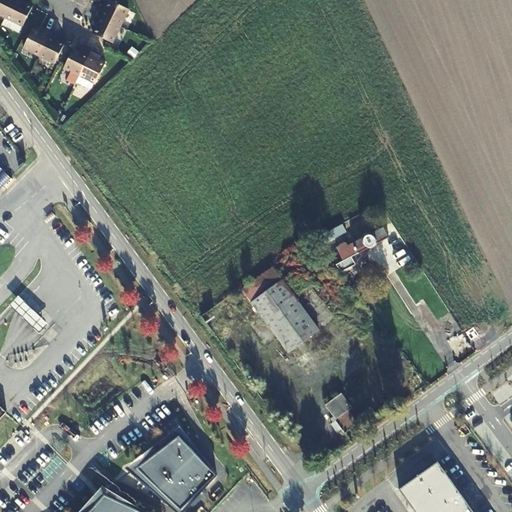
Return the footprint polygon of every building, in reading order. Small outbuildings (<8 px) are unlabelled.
[(0,0),(0,13),(6,16),(13,0),(0,0)] [(11,18),(23,24),(31,5),(20,0),(13,0),(6,16),(11,18)] [(95,14),(120,27),(129,9),(111,0),(109,0),(106,7),(101,4),(95,14)] [(120,27),(95,14),(90,24),(96,27),(92,34),(107,42),(111,44),(120,27)] [(19,32),(23,24),(11,18),(7,26),(19,32)] [(50,32),(40,28),(38,32),(32,28),(22,47),(39,56),(50,32)] [(50,32),(39,56),(52,62),(62,43),(55,39),(57,36),(50,32)] [(88,52),(78,47),(76,51),(72,48),(62,67),(77,74),(88,52)] [(81,77),(92,82),(102,64),(97,61),(99,57),(88,52),(77,74),(81,77)] [(89,90),(92,82),(81,77),(78,84),(89,90)] [(0,184),(4,188),(15,177),(9,171),(1,163),(0,161),(0,184)] [(342,224),(312,239),(317,246),(345,231),(342,224)] [(374,245),(387,238),(382,227),(367,235),(366,235),(364,235),(363,235),(362,236),(361,237),(360,238),(360,239),(346,246),(344,243),(335,248),(342,261),(365,249),(367,249),(369,249),(370,248),(372,247),(373,246),(374,245)] [(343,339),(298,277),(281,256),(251,278),(311,361),(343,339)] [(55,335),(21,303),(11,312),(46,343),(55,335)] [(324,405),(343,432),(356,422),(347,409),(349,408),(338,394),(324,405)] [(360,423),(392,400),(387,394),(356,417),(360,423)] [(217,475),(179,436),(142,471),(180,510),(188,502),(198,493),(217,475)] [(412,508),(450,480),(438,462),(399,490),(412,508)] [(450,480),(412,508),(415,511),(440,511),(462,496),(450,480)] [(142,511),(104,494),(88,511),(142,511)] [(473,511),(462,496),(440,511),(473,511)]
